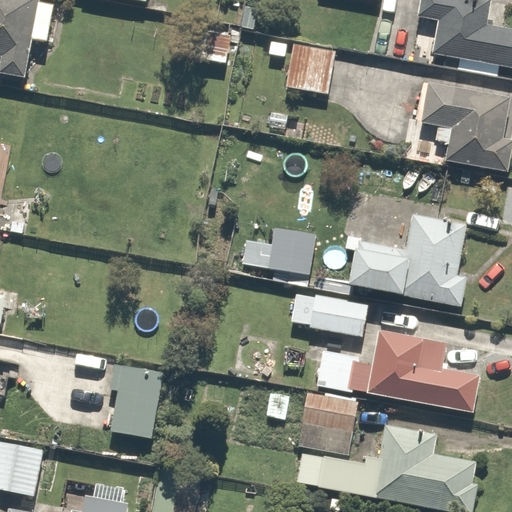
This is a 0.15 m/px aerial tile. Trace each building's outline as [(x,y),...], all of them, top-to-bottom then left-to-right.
[(58,5),(28,0),(0,0),(0,54),(4,56),(1,75),(27,80),(33,46),(50,50),(58,5)] [(490,4),(470,0),(421,0),(418,16),(438,20),(432,53),(511,68),(511,31),(485,26),(490,4)] [(227,26),(201,26),(202,62),(227,62),(227,26)] [(340,47),(289,42),(284,90),(336,95),(340,47)] [(511,141),(503,139),(510,103),(426,86),(419,124),(452,131),(445,164),(507,176),(511,149),(511,141)] [(345,119),(309,109),(301,135),(338,146),(345,119)] [(464,230),(412,219),(405,252),(356,242),(346,288),(461,311),(468,280),(455,277),(464,230)] [(316,233),(272,230),(269,272),(313,276),(316,233)] [(369,305),(296,294),(292,322),(308,324),(307,330),(364,338),(369,305)] [(0,328),(3,330),(10,297),(0,295),(0,328)] [(446,348),(378,336),(373,363),(317,353),(311,388),(473,417),(480,380),(441,373),(446,348)] [(164,372),(111,366),(108,391),(116,392),(112,432),(157,437),(164,372)] [(294,395),(266,392),(263,418),(290,422),(294,395)] [(342,397),(306,393),(300,447),(355,453),(359,416),(340,413),(342,397)] [(433,441),(387,432),(379,471),(326,460),(320,490),(429,511),(475,511),(480,487),(474,486),(478,466),(430,456),(433,441)] [(38,452),(0,445),(0,489),(31,494),(38,452)] [(124,511),(126,506),(75,497),(72,511),(124,511)]
